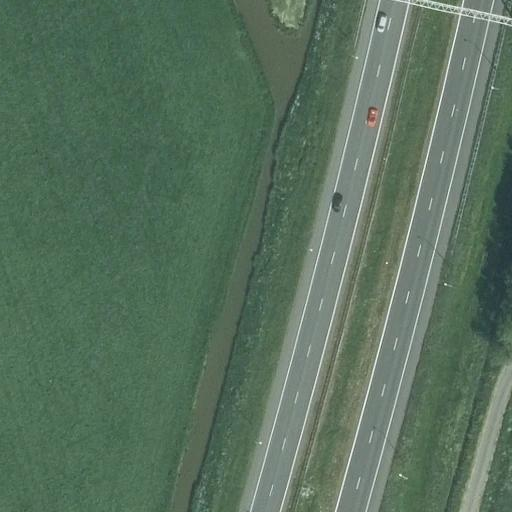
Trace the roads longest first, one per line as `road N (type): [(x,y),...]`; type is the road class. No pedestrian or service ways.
road 1 (motorway): [(392,0),(263,511)]
road 2 (motorway): [(348,511),(475,0)]
road 3 (unclassified): [(511,374),(472,511)]
